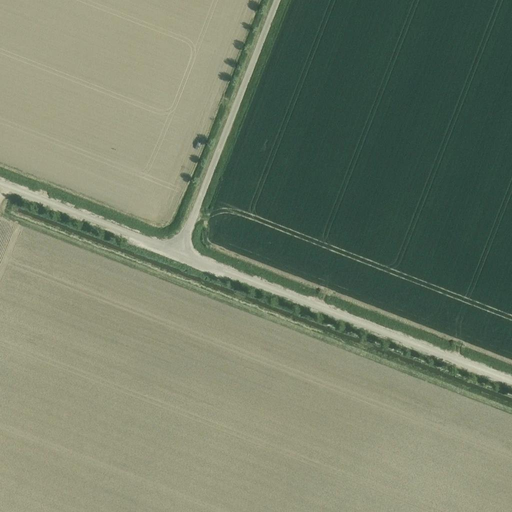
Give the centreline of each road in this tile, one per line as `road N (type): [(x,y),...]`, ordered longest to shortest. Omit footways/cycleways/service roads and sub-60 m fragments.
road 1 (tertiary): [(511,382),(177,254)]
road 2 (unclassified): [(177,254),(277,0)]
road 3 (tertiary): [(177,254),(0,187)]
